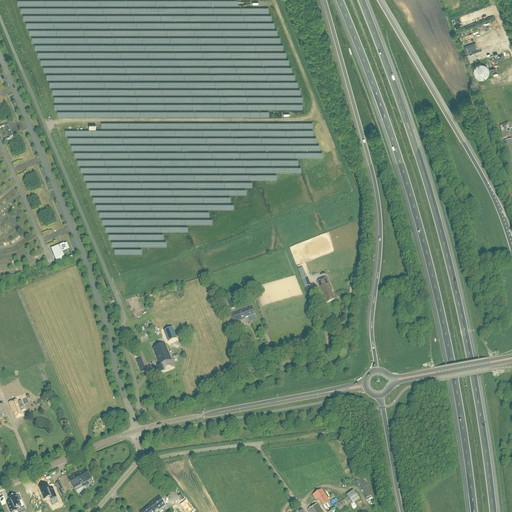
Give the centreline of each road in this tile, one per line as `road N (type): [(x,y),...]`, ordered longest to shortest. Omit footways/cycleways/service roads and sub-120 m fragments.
road 1 (motorway): [(339,0),(389,128),(436,292),(473,511)]
road 2 (motorway): [(493,511),(442,235),(361,0)]
road 3 (unclassified): [(139,411),(121,308),(0,17)]
road 4 (motorway): [(324,0),(379,209),(376,370)]
road 5 (motorway): [(511,250),(477,166),(379,0)]
road 6 (tertiary): [(134,431),(329,392)]
road 7 (residential): [(145,410),(328,354)]
road 8 (track): [(385,511),(372,467),(347,431),(262,443)]
road 9 (tertiary): [(0,488),(134,431)]
road 10 (primary): [(379,397),(397,382),(511,361)]
road 11 (primary): [(511,356),(394,377),(376,370)]
road 12 (residential): [(262,443),(139,459)]
